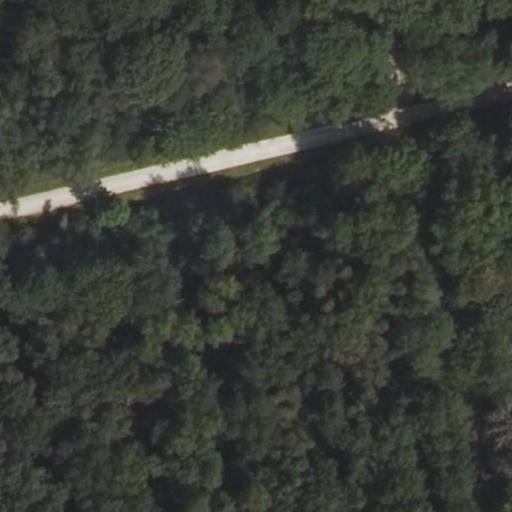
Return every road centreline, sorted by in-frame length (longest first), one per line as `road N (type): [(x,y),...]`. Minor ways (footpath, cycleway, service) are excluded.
road 1 (track): [(0,210),(394,117)]
road 2 (track): [(394,117),(511,89)]
road 3 (track): [(394,117),(367,0)]
